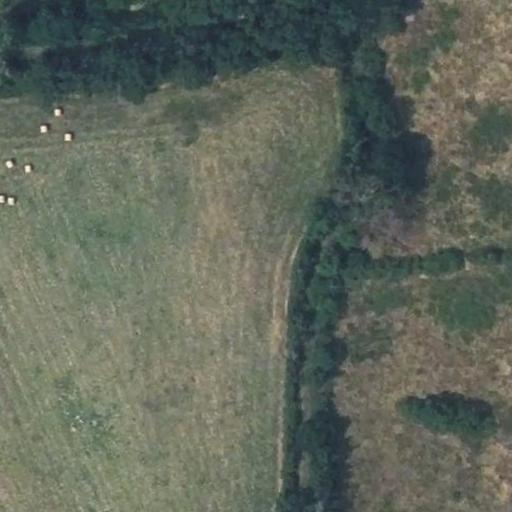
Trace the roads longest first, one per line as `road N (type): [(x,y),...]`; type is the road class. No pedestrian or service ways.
road 1 (track): [(361,0),(366,164),(311,277),(305,511)]
road 2 (track): [(301,0),(63,45),(0,49)]
